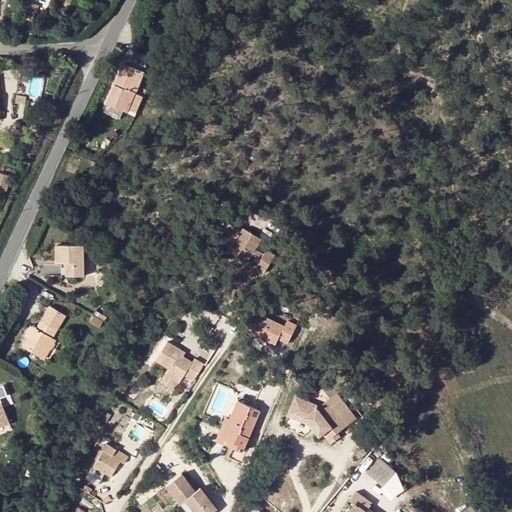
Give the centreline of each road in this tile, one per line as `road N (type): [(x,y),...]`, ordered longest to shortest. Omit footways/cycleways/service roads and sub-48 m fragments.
road 1 (tertiary): [(102,45),(0,273)]
road 2 (residential): [(226,317),(223,346),(115,511)]
